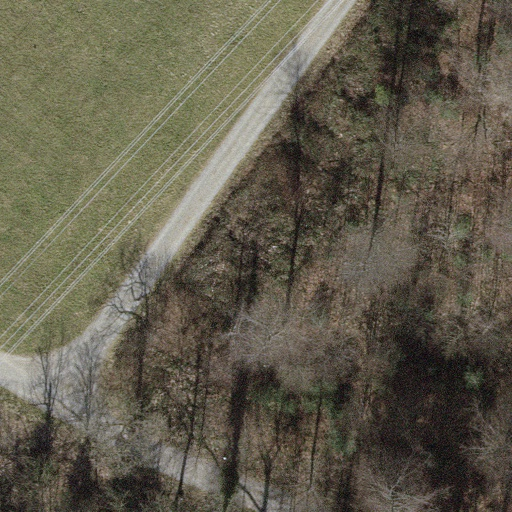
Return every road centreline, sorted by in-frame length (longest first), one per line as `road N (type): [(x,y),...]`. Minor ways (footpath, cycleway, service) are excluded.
road 1 (track): [(51,401),(336,0)]
road 2 (track): [(0,368),(174,466),(291,511)]
